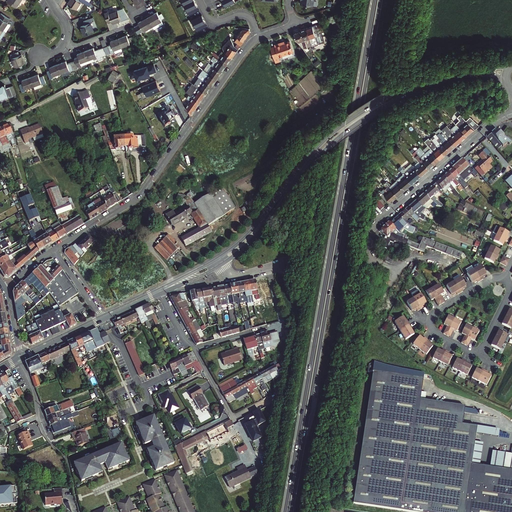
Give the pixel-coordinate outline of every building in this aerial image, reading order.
[(69,0),(68,2),(76,8),(82,1),(87,4),(90,0),(69,0)] [(144,0),(134,0),(135,1),(137,4),(136,5),(138,8),(146,4),(144,0)] [(199,8),(194,0),(187,0),(183,2),(188,13),(191,12),(199,8)] [(109,13),(108,11),(105,12),(108,23),(112,21),(113,23),(121,19),(118,10),(109,13)] [(1,12),(0,14),(0,27),(3,30),(6,31),(7,32),(12,24),(9,22),(10,19),(1,12)] [(164,23),(157,12),(154,14),(153,15),(152,14),(150,14),(147,16),(153,26),(154,29),(164,23)] [(206,24),(201,13),(190,18),(196,29),(199,27),(206,24)] [(144,18),(143,19),(143,20),(142,21),(138,23),(143,31),(153,26),(147,16),(144,18)] [(85,24),(82,26),(85,34),(95,31),(92,22),(93,21),(92,17),(84,20),(85,24)] [(312,27),(306,29),(312,45),(322,42),(316,25),(312,27)] [(236,28),(236,31),(240,31),(236,36),(238,38),(243,41),(250,32),(248,28),(241,28),(236,28)] [(300,31),(303,40),(306,47),(309,46),(312,45),(306,29),(300,31)] [(303,40),(300,31),(293,33),(296,39),(302,49),(306,47),(303,40)] [(126,35),(118,38),(122,46),(129,43),(130,45),(134,43),(131,36),(128,37),(126,35)] [(238,49),(235,46),(231,37),(222,48),(224,53),(231,58),(238,49)] [(103,47),(106,54),(114,51),(115,53),(123,50),(122,46),(118,38),(110,41),(111,43),(103,47)] [(281,42),(275,44),(275,46),(271,47),(276,61),(280,60),(279,56),(293,51),(290,40),(282,43),(281,42)] [(95,50),(94,47),(85,50),(89,59),(90,62),(94,60),(94,59),(97,57),(98,59),(98,60),(102,58),(99,48),(95,50)] [(77,65),(82,64),(81,62),(89,59),(85,50),(77,53),(78,56),(74,57),(75,60),(77,65)] [(15,66),(24,62),(21,54),(19,55),(17,51),(10,54),(15,66)] [(213,56),(226,65),(231,58),(224,53),(222,52),(218,56),(215,54),(213,56)] [(211,65),(221,72),(226,65),(213,56),(211,59),(213,61),(211,65)] [(78,67),(77,65),(75,60),(67,63),(66,61),(58,64),(61,72),(68,69),(69,71),(78,67)] [(61,72),(58,64),(49,67),(50,70),(47,71),(49,78),(53,77),(52,75),(61,72)] [(211,65),(206,72),(216,79),(221,72),(211,65)] [(148,67),(130,73),(131,79),(136,77),(137,81),(143,79),(144,80),(149,78),(148,75),(150,74),(148,67)] [(204,81),(211,87),(216,79),(206,72),(201,79),(204,81)] [(43,75),(39,76),(38,73),(30,77),(33,85),(35,88),(42,85),(42,84),(46,82),(43,75)] [(112,73),(111,73),(108,79),(111,81),(113,82),(112,84),(113,85),(117,78),(121,75),(121,74),(120,74),(119,73),(119,74),(118,74),(118,75),(117,75),(116,75),(116,76),(115,75),(112,73)] [(95,76),(83,81),(85,85),(96,79),(95,76)] [(30,77),(22,80),(23,83),(19,84),(22,92),(27,90),(26,88),(33,85),(30,77)] [(147,98),(147,97),(161,91),(156,81),(142,87),(144,92),(141,93),(144,99),(147,98)] [(211,87),(204,81),(199,88),(206,93),(211,87)] [(4,84),(0,85),(0,97),(8,95),(9,96),(12,95),(9,86),(5,87),(4,84)] [(194,84),(193,86),(195,88),(193,91),(189,88),(186,92),(188,93),(190,95),(200,102),(206,93),(199,88),(197,86),(194,84)] [(90,98),(87,90),(72,96),(79,112),(88,108),(87,106),(85,100),(86,100),(87,101),(91,99),(90,98)] [(188,93),(184,97),(190,101),(186,107),(191,115),(200,102),(190,95),(188,93)] [(174,118),(178,116),(173,107),(169,109),(168,107),(166,109),(164,105),(159,107),(164,115),(159,117),(165,127),(169,124),(168,122),(175,119),(174,118)] [(454,115),(459,121),(456,125),(460,129),(466,136),(478,126),(479,125),(468,117),(464,121),(457,113),(454,115)] [(29,140),(28,138),(32,136),(33,140),(42,136),(40,133),(43,132),(39,123),(28,127),(28,126),(20,129),(24,142),(29,140)] [(12,134),(9,124),(2,127),(8,141),(11,140),(13,146),(16,144),(12,134)] [(8,141),(2,127),(0,128),(0,139),(2,144),(7,142),(8,141)] [(461,141),(466,136),(460,129),(457,132),(454,128),(451,130),(454,134),(461,141)] [(511,141),(501,134),(495,130),(487,137),(498,149),(502,146),(503,147),(506,144),(504,142),(506,140),(508,143),(509,142),(510,144),(511,142),(511,141)] [(451,137),(448,133),(446,135),(455,146),(461,141),(454,134),(451,137)] [(446,135),(440,140),(443,143),(450,151),(455,146),(446,135)] [(101,144),(107,142),(105,136),(80,145),(82,150),(101,143),(101,144)] [(142,148),(141,136),(125,137),(125,146),(125,150),(129,150),(129,149),(142,148)] [(125,137),(114,137),(114,142),(107,142),(111,150),(121,149),(121,147),(125,146),(125,137)] [(434,142),(435,144),(436,145),(445,155),(450,151),(443,143),(441,145),(436,140),(434,142)] [(433,146),(430,148),(431,150),(433,152),(440,160),(445,155),(436,145),(434,147),(433,146)] [(420,147),(415,151),(416,153),(430,168),(435,164),(426,154),(425,153),(420,147)] [(440,160),(433,152),(431,150),(426,154),(435,164),(440,160)] [(412,154),(418,161),(413,166),(421,176),(430,168),(416,153),(415,151),(412,154)] [(483,152),(479,156),(483,161),(474,168),(482,177),(493,168),(489,164),(492,162),(483,152)] [(472,170),(463,159),(457,164),(468,176),(473,172),(472,170)] [(468,176),(457,164),(452,168),(462,180),(465,178),(470,183),(472,181),(468,176)] [(421,176),(413,166),(412,165),(406,171),(403,168),(400,170),(403,174),(404,175),(404,176),(411,184),(421,176)] [(462,180),(452,168),(447,172),(457,183),(459,181),(461,183),(462,183),(465,186),(467,185),(462,180)] [(457,183),(447,172),(443,177),(449,184),(452,182),(456,187),(459,185),(457,183)] [(411,184),(404,176),(404,175),(403,174),(396,180),(398,183),(405,190),(411,184)] [(435,183),(441,190),(442,190),(449,184),(443,177),(435,183)] [(405,190),(398,183),(391,189),(397,196),(405,190)] [(441,190),(435,183),(432,186),(438,192),(441,190)] [(54,184),(53,185),(46,187),(54,209),(55,209),(62,206),(54,184)] [(439,192),(438,192),(432,186),(424,193),(430,200),(432,202),(438,205),(440,203),(434,200),(432,198),(439,192)] [(212,197),(224,192),(221,187),(210,193),(212,197)] [(99,190),(99,191),(102,197),(108,208),(121,201),(116,194),(114,196),(112,193),(109,189),(104,193),(101,189),(99,190)] [(391,202),(397,196),(391,189),(387,193),(384,189),(381,191),(382,192),(390,202),(391,202)] [(224,192),(212,197),(213,200),(223,217),(235,210),(224,192)] [(424,193),(415,200),(421,207),(430,200),(424,193)] [(20,198),(29,221),(40,216),(37,208),(31,211),(29,206),(35,203),(32,194),(20,198)] [(108,208),(102,197),(93,203),(98,214),(108,208)] [(212,197),(206,200),(204,197),(194,203),(198,209),(210,202),(213,200),(212,197)] [(375,197),(372,201),(380,211),(384,207),(375,197)] [(223,217),(213,200),(210,202),(220,218),(223,217)] [(417,215),(419,213),(424,208),(422,207),(421,207),(415,200),(407,207),(418,219),(420,218),(417,215)] [(75,208),(73,202),(62,206),(55,209),(57,216),(60,215),(62,221),(68,219),(65,212),(75,208)] [(220,218),(210,202),(198,209),(207,226),(220,218)] [(98,214),(93,203),(87,207),(89,211),(86,213),(90,219),(98,214)] [(198,209),(195,211),(192,205),(175,215),(173,211),(166,215),(170,224),(171,225),(191,215),(200,229),(181,239),(185,246),(211,232),(207,226),(198,209)] [(417,221),(418,219),(407,207),(398,216),(404,222),(412,215),(414,217),(417,221)] [(404,222),(398,216),(394,219),(403,229),(405,230),(410,227),(407,226),(404,222)] [(73,230),(85,223),(82,218),(69,225),(73,230)] [(403,229),(394,219),(390,223),(395,229),(398,227),(400,231),(403,229)] [(390,223),(389,222),(384,226),(391,233),(393,231),(397,234),(401,236),(407,238),(408,236),(398,232),(395,229),(390,223)] [(66,223),(54,230),(55,231),(59,239),(71,231),(68,226),(66,223)] [(407,247),(409,241),(400,237),(394,235),(391,233),(384,226),(380,229),(380,232),(386,237),(385,238),(395,242),(407,247)] [(499,229),(496,235),(505,240),(506,237),(508,233),(499,229)] [(59,239),(55,231),(47,236),(52,243),(59,239)] [(47,236),(47,234),(39,239),(45,247),(52,243),(47,236)] [(166,260),(180,248),(168,235),(155,247),(166,260)] [(503,242),(505,240),(496,235),(493,241),(502,246),(503,242)] [(32,238),(34,242),(34,243),(39,251),(40,250),(45,247),(39,239),(36,240),(36,239),(35,236),(32,238)] [(94,242),(91,237),(88,237),(78,246),(76,244),(72,247),(75,251),(81,257),(84,253),(82,250),(84,248),(86,250),(94,242)] [(462,253),(422,237),(421,241),(460,257),(462,253)] [(395,242),(385,238),(383,243),(381,248),(387,250),(390,245),(390,243),(394,244),(395,242)] [(6,239),(0,242),(0,251),(8,247),(10,246),(6,239)] [(407,247),(408,247),(408,246),(426,253),(428,248),(419,245),(409,241),(407,247)] [(421,241),(419,245),(428,248),(459,261),(460,257),(421,241)] [(34,242),(31,243),(29,244),(31,250),(25,256),(29,260),(39,251),(34,243),(34,242)] [(490,246),(487,253),(496,257),(497,255),(499,251),(490,246)] [(8,247),(0,251),(0,255),(10,250),(10,249),(8,247)] [(65,250),(65,254),(67,257),(73,252),(69,247),(65,250)] [(10,250),(0,255),(0,260),(6,258),(8,256),(11,255),(12,254),(10,250)] [(79,260),(73,252),(67,257),(73,265),(79,260)] [(487,253),(483,259),(493,264),(494,260),(496,257),(487,253)] [(29,260),(25,256),(24,255),(17,261),(22,267),(29,260)] [(0,268),(11,261),(8,256),(6,258),(0,260),(0,268)] [(17,270),(13,264),(11,261),(0,268),(0,269),(4,277),(9,278),(17,270)] [(17,261),(13,264),(17,270),(22,267),(17,261)] [(51,272),(43,264),(41,266),(49,275),(51,272)] [(49,275),(41,266),(37,269),(50,284),(51,283),(62,270),(58,265),(51,272),(49,275)] [(480,265),(473,270),(475,273),(480,281),(483,279),(482,278),(484,276),(483,275),(485,274),(480,265)] [(50,284),(37,269),(27,278),(45,297),(50,293),(46,288),(50,284)] [(65,274),(62,270),(51,283),(62,300),(66,297),(68,300),(78,293),(65,274)] [(473,270),(466,274),(471,282),(473,281),(474,283),(476,281),(477,283),(480,281),(475,273),(473,270)] [(460,277),(453,282),(458,290),(459,293),(463,291),(462,290),(464,288),(463,287),(465,286),(460,277)] [(263,308),(255,280),(248,282),(253,302),(255,310),(263,308)] [(40,301),(23,282),(19,285),(33,302),(34,302),(36,305),(40,301)] [(253,302),(248,282),(242,283),(247,302),(249,302),(249,303),(253,302)] [(453,282),(446,286),(451,294),(453,293),(454,295),(456,293),(456,295),(459,293),(458,290),(453,282)] [(50,284),(46,288),(50,293),(53,297),(55,300),(57,302),(59,305),(68,300),(66,297),(62,300),(51,283),(50,284)] [(247,302),(242,283),(236,284),(239,300),(240,303),(241,307),(242,306),(242,303),(247,302)] [(239,300),(236,284),(229,285),(231,296),(233,302),(237,301),(237,303),(240,303),(239,300)] [(438,284),(432,288),(441,304),(444,302),(441,297),(440,296),(439,295),(443,293),(438,284)] [(33,302),(19,285),(15,289),(22,298),(25,301),(27,303),(28,301),(31,304),(33,302)] [(231,296),(229,285),(223,286),(227,305),(233,303),(233,302),(231,296)] [(227,305),(223,286),(217,287),(221,306),(227,305)] [(221,306),(217,287),(211,288),(217,315),(219,324),(219,327),(220,331),(226,329),(221,306)] [(217,315),(211,288),(201,290),(204,303),(209,302),(212,316),(217,315)] [(432,288),(426,292),(430,300),(434,298),(435,299),(435,301),(438,306),(441,304),(432,288)] [(15,289),(14,290),(13,293),(15,303),(22,298),(15,289)] [(204,303),(201,290),(196,291),(199,307),(200,309),(203,309),(202,303),(204,303)] [(199,307),(196,291),(190,292),(191,301),(193,305),(195,308),(199,307)] [(178,312),(187,307),(183,293),(171,296),(170,298),(178,312)] [(421,294),(413,298),(420,309),(423,307),(422,306),(424,305),(424,303),(426,302),(421,294)] [(25,301),(22,298),(15,303),(18,321),(25,315),(23,312),(24,310),(20,305),(25,301)] [(420,309),(413,298),(406,302),(411,311),(413,310),(414,311),(416,310),(417,311),(420,309)] [(145,314),(153,311),(149,304),(142,308),(145,314)] [(189,311),(187,308),(187,307),(178,312),(181,318),(187,314),(186,312),(189,311)] [(42,336),(44,339),(47,337),(44,330),(50,328),(53,335),(60,332),(56,325),(63,322),(66,330),(70,328),(65,319),(64,318),(60,308),(54,311),(35,319),(37,325),(38,327),(40,330),(41,333),(42,336)] [(145,314),(142,308),(135,311),(138,317),(141,324),(148,320),(147,318),(145,314)] [(511,320),(511,311),(508,309),(507,311),(506,311),(505,313),(503,312),(502,315),(511,320)] [(124,324),(138,317),(135,311),(121,317),(124,324)] [(65,319),(70,328),(79,323),(72,313),(65,318),(64,318),(65,319)] [(186,327),(192,323),(187,314),(181,318),(186,327)] [(509,329),(511,323),(511,320),(502,315),(500,318),(501,319),(500,321),(502,322),(501,324),(509,329)] [(403,316),(394,322),(400,330),(409,325),(407,322),(406,322),(405,320),(403,316)] [(442,333),(446,335),(454,319),(447,316),(443,324),(447,326),(446,328),(445,328),(442,333)] [(124,324),(121,317),(115,320),(118,327),(119,326),(122,333),(122,332),(124,331),(123,327),(122,325),(124,324)] [(191,335),(199,333),(199,332),(200,331),(198,328),(199,327),(194,319),(192,321),(193,322),(192,323),(186,327),(191,335)] [(446,335),(449,337),(452,332),(451,330),(452,329),(456,331),(460,322),(454,319),(446,335)] [(460,342),(463,344),(471,328),(465,324),(460,333),(465,335),(464,337),(463,337),(460,342)] [(37,325),(31,327),(31,328),(38,342),(44,339),(42,336),(41,333),(40,330),(38,327),(37,325)] [(409,325),(400,330),(405,339),(413,334),(412,331),(410,329),(411,328),(409,325)] [(238,326),(232,327),(229,328),(231,335),(240,332),(238,326)] [(29,333),(28,333),(29,337),(33,344),(38,342),(31,328),(30,328),(29,327),(26,328),(29,333)] [(97,328),(88,332),(91,334),(97,348),(105,344),(104,344),(100,334),(97,328)] [(226,329),(220,331),(221,334),(222,337),(231,335),(229,328),(226,329)] [(471,328),(463,344),(467,346),(469,341),(469,339),(469,338),(474,340),(478,331),(471,328)] [(493,333),(491,336),(502,342),(506,335),(497,330),(496,332),(495,332),(494,334),(493,333)] [(91,334),(88,332),(84,334),(92,350),(97,348),(91,334)] [(100,334),(104,344),(108,342),(104,332),(100,334)] [(270,336),(269,332),(260,334),(265,350),(273,348),(275,349),(281,343),(278,334),(270,336)] [(201,336),(199,333),(191,335),(196,345),(203,343),(202,340),(201,336)] [(87,353),(92,350),(84,334),(79,336),(87,353)] [(265,350),(260,334),(255,336),(258,347),(262,359),(264,358),(262,351),(265,350)] [(82,355),(87,353),(79,336),(74,338),(79,348),(80,351),(82,355)] [(258,347),(255,336),(243,339),(247,350),(258,347)] [(419,336),(413,344),(419,349),(427,339),(424,337),(423,338),(422,339),(419,336)] [(490,345),(499,350),(502,342),(491,336),(489,340),(491,340),(489,342),(491,343),(490,345)] [(76,352),(74,350),(79,348),(74,338),(67,342),(67,343),(71,350),(78,366),(82,364),(77,352),(76,352)] [(427,339),(419,349),(426,354),(432,346),(428,343),(429,342),(430,341),(427,339)] [(67,343),(57,347),(61,355),(71,350),(67,343)] [(2,353),(5,358),(11,355),(12,352),(11,345),(5,346),(5,350),(6,351),(2,353)] [(66,364),(61,355),(57,347),(47,352),(53,363),(55,366),(59,364),(56,357),(58,356),(63,365),(66,364)] [(234,350),(221,354),(224,365),(242,360),(238,347),(234,348),(234,350)] [(432,358),(439,361),(445,350),(442,349),(441,350),(440,351),(436,349),(432,358)] [(445,350),(439,361),(447,365),(451,356),(447,354),(448,353),(448,352),(445,350)] [(47,352),(47,351),(39,356),(42,364),(49,360),(51,364),(53,363),(47,352)] [(189,359),(187,354),(181,357),(185,366),(187,369),(193,366),(192,364),(192,363),(191,360),(189,360),(189,359)] [(44,367),(42,364),(39,356),(26,362),(30,374),(44,368),(44,367)] [(197,362),(198,361),(195,356),(189,359),(189,360),(191,360),(192,363),(192,364),(197,362)] [(185,366),(181,357),(175,360),(179,369),(180,372),(187,369),(185,366)] [(102,368),(96,358),(91,360),(98,371),(102,368)] [(456,358),(451,367),(458,371),(464,360),(461,358),(460,359),(460,361),(456,358)] [(169,363),(170,365),(174,375),(180,372),(179,369),(175,360),(169,363)] [(464,360),(458,371),(466,375),(471,366),(466,364),(467,363),(467,362),(464,360)] [(262,379),(265,383),(269,381),(272,379),(273,379),(280,375),(282,374),(281,372),(283,371),(280,364),(278,365),(277,365),(276,365),(270,368),(266,371),(260,374),(262,379)] [(475,368),(470,377),(478,381),(483,370),(480,368),(480,369),(479,370),(475,368)] [(511,511),(511,469),(490,466),(479,465),(471,463),(475,439),(476,432),(477,426),(462,424),(465,406),(420,399),(423,377),(373,370),(353,503),(403,510),(415,511),(511,511)] [(483,370),(478,381),(485,385),(490,376),(486,374),(486,373),(487,372),(483,370)] [(9,378),(6,373),(5,374),(14,390),(17,389),(18,392),(21,391),(12,376),(9,378)] [(14,390),(5,374),(0,376),(0,377),(8,393),(9,395),(12,393),(11,392),(14,390)] [(252,378),(256,385),(258,383),(260,386),(262,391),(267,389),(265,383),(262,379),(260,374),(255,377),(252,378)] [(37,377),(36,375),(32,377),(35,387),(40,385),(38,381),(41,380),(40,377),(37,377)] [(8,393),(0,377),(0,391),(3,396),(8,393)] [(256,385),(252,378),(245,383),(250,392),(252,390),(257,387),(256,385)] [(237,387),(237,386),(235,381),(221,388),(224,394),(231,390),(237,387)] [(245,383),(237,386),(237,387),(242,396),(250,392),(245,383)] [(242,396),(237,387),(231,390),(236,399),(242,396)] [(204,396),(200,390),(199,388),(189,393),(193,401),(195,400),(201,412),(203,412),(195,398),(203,394),(203,396),(204,396)] [(159,395),(169,414),(180,408),(170,389),(159,395)] [(230,402),(236,399),(231,390),(224,394),(227,400),(228,400),(230,402)] [(203,396),(203,394),(195,398),(203,412),(209,408),(206,402),(203,396)] [(23,420),(13,402),(8,406),(17,422),(23,420)] [(53,408),(51,403),(43,407),(47,417),(70,408),(69,404),(61,407),(61,405),(53,408)] [(66,413),(71,411),(70,408),(47,417),(49,422),(67,415),(66,413)] [(498,416),(486,416),(487,411),(479,411),(479,414),(473,414),(473,416),(466,416),(466,424),(476,424),(476,421),(482,421),(498,422),(498,416)] [(73,412),(72,413),(67,415),(49,422),(51,428),(66,422),(66,421),(68,421),(67,419),(75,416),(73,412)] [(245,428),(253,442),(261,438),(255,427),(265,422),(261,414),(258,416),(256,412),(244,418),(248,426),(245,428)] [(155,416),(137,424),(145,443),(146,445),(150,443),(153,442),(152,440),(156,439),(159,447),(156,449),(155,447),(153,448),(148,450),(148,451),(157,471),(175,464),(155,416)] [(181,435),(194,430),(188,417),(183,419),(182,417),(175,420),(181,435)] [(230,420),(225,423),(225,425),(205,434),(204,432),(197,436),(200,442),(207,438),(208,441),(209,440),(210,441),(218,437),(219,440),(223,438),(222,435),(229,432),(227,429),(233,425),(230,420)] [(53,432),(68,427),(66,422),(51,428),(53,432)] [(477,426),(476,432),(498,435),(499,429),(477,426)] [(121,435),(118,427),(111,430),(113,437),(121,435)] [(85,443),(81,430),(68,434),(72,443),(73,442),(75,447),(85,443)] [(26,431),(15,436),(21,450),(31,446),(28,439),(29,438),(26,431)] [(187,456),(188,456),(186,449),(200,442),(197,436),(177,446),(187,473),(193,470),(187,456)] [(150,443),(153,448),(155,447),(156,449),(159,447),(156,439),(152,440),(153,442),(150,443)] [(471,463),(479,465),(482,442),(478,442),(478,439),(475,439),(471,463)] [(74,462),(81,480),(101,472),(102,472),(100,467),(99,464),(98,465),(96,461),(105,458),(106,461),(105,462),(106,465),(108,469),(109,469),(128,461),(121,443),(74,462)] [(246,444),(237,449),(239,453),(248,449),(246,444)] [(490,466),(511,469),(511,453),(493,451),(490,466)] [(99,464),(100,467),(106,465),(105,462),(106,461),(105,458),(96,461),(98,465),(99,464)] [(246,464),(239,468),(240,471),(226,477),(231,487),(235,485),(235,484),(240,481),(240,482),(252,476),(246,464)] [(194,511),(178,471),(165,476),(168,482),(170,481),(172,485),(169,486),(173,494),(175,493),(176,495),(174,496),(178,507),(181,506),(182,509),(180,510),(180,511),(194,511)] [(158,486),(156,480),(143,485),(149,498),(147,499),(151,511),(166,511),(169,511),(167,507),(165,508),(162,501),(160,502),(159,500),(161,499),(159,494),(161,494),(160,490),(157,490),(156,487),(158,486)] [(0,511),(0,504),(16,503),(16,497),(17,497),(17,491),(15,491),(15,486),(0,487),(0,511)] [(46,503),(47,504),(57,503),(58,504),(60,504),(61,503),(62,503),(62,498),(61,496),(63,495),(62,488),(54,488),(54,492),(45,493),(46,503)] [(130,497),(118,502),(120,509),(123,508),(124,511),(121,511),(138,511),(138,510),(136,511),(130,497)]
